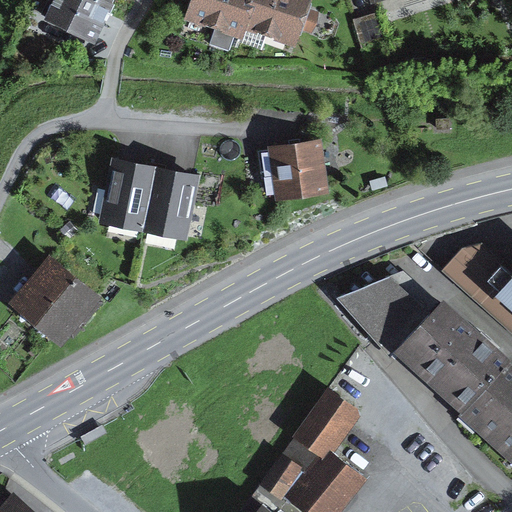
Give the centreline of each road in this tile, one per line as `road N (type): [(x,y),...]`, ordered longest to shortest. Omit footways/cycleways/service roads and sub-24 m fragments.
road 1 (secondary): [(0,431),(279,275),(369,233),(511,188)]
road 2 (unknown): [(511,503),(383,393),(392,363),(451,308)]
road 3 (residential): [(0,197),(28,138),(59,125),(105,120),(237,129)]
